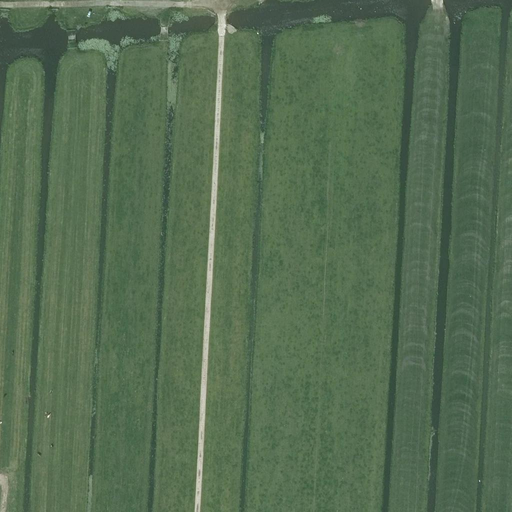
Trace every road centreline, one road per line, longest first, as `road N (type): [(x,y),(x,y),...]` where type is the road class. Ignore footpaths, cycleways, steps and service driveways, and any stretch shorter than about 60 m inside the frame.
road 1 (track): [(198,511),(222,3)]
road 2 (track): [(0,6),(226,0)]
